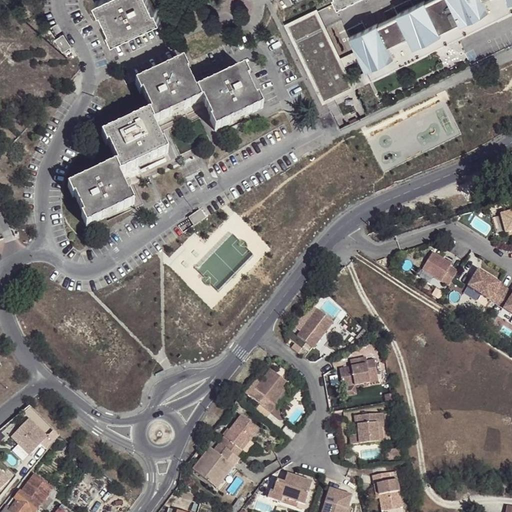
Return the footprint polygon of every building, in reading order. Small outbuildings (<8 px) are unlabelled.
[(98,0),(94,2),(99,12),(102,11),(110,30),(108,31),(113,41),(162,19),(156,8),(154,9),(150,0),(98,0)] [(358,53),(341,61),(318,14),(290,28),(313,76),(315,75),(328,102),(354,89),(351,81),(345,69),(362,60),(368,72),(373,83),(511,14),(511,0),(433,0),(427,3),(427,2),(399,16),(399,17),(380,26),(380,25),(352,39),(358,53)] [(149,113),(148,113),(154,124),(201,102),(196,91),(194,92),(186,74),(187,73),(182,62),(134,85),(139,95),(141,94),(149,113)] [(243,69),(196,91),(201,102),(203,101),(212,119),(210,120),(215,131),(262,109),(257,98),(255,99),(247,81),(249,80),(243,69)] [(356,91),(373,83),(368,72),(351,81),(354,89),(356,91)] [(167,154),(162,143),(160,144),(151,125),(154,124),(148,113),(101,135),(106,146),(108,145),(118,164),(115,164),(120,176),(167,154)] [(120,176),(115,164),(67,188),(72,198),(74,198),(82,216),(80,217),(85,228),(133,205),(129,195),(127,196),(118,177),(120,176)] [(511,210),(501,213),(501,214),(506,230),(506,231),(511,229),(511,210)] [(506,230),(501,214),(493,217),(497,232),(506,230)] [(433,251),(422,268),(449,285),(458,270),(450,265),(452,263),(433,251)] [(478,268),(468,284),(490,298),(497,303),(498,301),(507,287),(478,268)] [(511,290),(507,287),(498,301),(505,305),(511,309),(511,290)] [(328,330),(331,325),(336,318),(320,306),(306,325),(310,328),(304,336),(317,345),(328,330)] [(289,341),(301,350),(304,346),(292,337),(289,341)] [(381,379),(380,374),(377,357),(369,359),(370,362),(357,365),(343,367),(345,385),(358,383),(373,381),(381,379)] [(263,403),(272,411),(278,404),(276,402),(292,382),(273,367),(268,363),(262,371),(267,375),(261,382),(258,379),(254,384),(257,387),(264,392),(258,399),(263,403)] [(264,392),(257,387),(251,394),(258,399),(264,392)] [(268,416),(272,411),(263,403),(259,408),(268,416)] [(250,440),(261,426),(243,412),(221,440),(221,441),(227,445),(237,453),(238,454),(244,447),(247,450),(253,442),(250,440)] [(378,424),(384,423),(384,415),(360,416),(361,436),(358,436),(351,437),(352,445),(379,443),(378,424)] [(48,437),(28,419),(11,437),(31,455),(41,444),(48,437)] [(48,437),(41,444),(48,451),(56,441),(49,435),(48,437)] [(224,449),(227,445),(221,441),(219,444),(224,449)] [(231,461),(237,453),(227,445),(224,449),(221,453),(211,444),(194,467),(214,483),(231,461)] [(402,451),(394,452),(394,453),(395,460),(403,459),(402,451)] [(234,464),(231,461),(214,483),(217,486),(234,464)] [(0,490),(10,480),(0,469),(0,490)] [(379,484),(382,498),(384,510),(403,507),(398,471),(390,472),(374,475),(376,485),(379,484)] [(290,497),(298,500),(307,503),(314,481),(288,473),(285,482),(278,479),(277,482),(274,492),(271,491),(270,496),(288,502),(290,497)] [(36,511),(43,504),(53,490),(35,477),(22,492),(22,491),(18,496),(16,495),(2,511),(33,511),(36,511)] [(347,511),(348,511),(350,506),(354,494),(334,487),(325,511),(347,511)] [(58,494),(53,490),(43,504),(48,508),(58,494)] [(245,504),(238,498),(228,511),(229,511),(238,511),(241,508),(245,504)]
